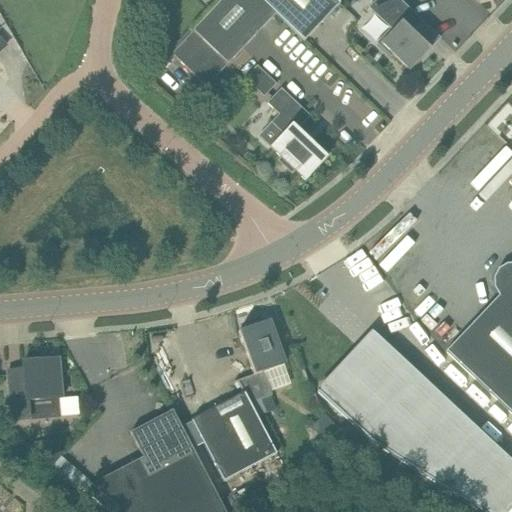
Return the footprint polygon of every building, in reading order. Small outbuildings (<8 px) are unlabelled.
[(227,65),(275,14),(260,0),(222,0),(171,54),(206,87),(221,72),(218,69),(224,62),(227,65)] [(340,4),(335,0),(260,0),(275,14),(304,41),(340,4)] [(423,22),(400,0),(375,0),(368,8),(393,31),(391,32),(390,31),(379,43),(391,54),(392,54),(410,71),(430,50),(412,33),(423,22)] [(276,84),(257,66),(244,79),(264,98),(276,84)] [(294,170),(305,181),(327,158),(311,144),(313,141),(307,135),(305,137),(297,130),(310,116),(281,89),(267,103),(279,115),(271,123),(283,134),(270,148),(282,159),(279,161),(292,173),(294,170)] [(511,264),(506,265),(498,270),(493,278),(494,288),(499,296),(446,352),(511,414),(511,264)] [(246,329),(238,332),(253,375),(233,382),(234,383),(237,382),(243,393),(250,404),(272,396),(264,372),(284,365),(268,321),(259,324),(258,321),(245,325),(246,329)] [(322,385),(317,391),(318,392),(317,392),(372,443),(479,511),(508,511),(511,508),(511,461),(373,332),(372,333),(371,332),(366,338),(367,339),(360,346),(359,345),(354,351),(355,352),(348,360),(347,359),(341,365),(342,365),(336,373),(335,372),(329,378),(330,379),(323,386),(322,385)] [(23,370),(7,371),(11,421),(28,420),(28,414),(58,412),(57,399),(61,399),(58,359),(54,359),(54,356),(40,357),(41,360),(22,362),(23,370)] [(243,393),(191,420),(223,482),(276,454),(250,404),(243,393)] [(224,511),(172,411),(130,432),(143,457),(91,485),(94,488),(88,494),(109,511),(224,511)]
